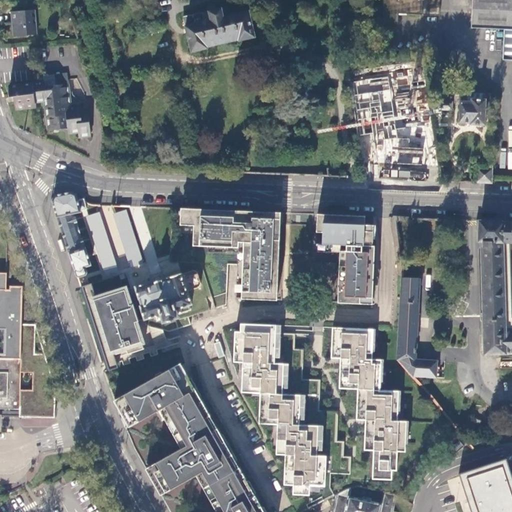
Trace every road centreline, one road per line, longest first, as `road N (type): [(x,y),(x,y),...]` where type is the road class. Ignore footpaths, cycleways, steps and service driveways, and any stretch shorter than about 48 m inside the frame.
road 1 (residential): [(381,195),(383,316),(264,311),(216,323),(204,337),(212,388),(282,507)]
road 2 (secondary): [(73,174),(124,185),(381,195)]
road 3 (secondary): [(145,511),(95,423),(42,261)]
road 4 (secondary): [(381,195),(511,201)]
